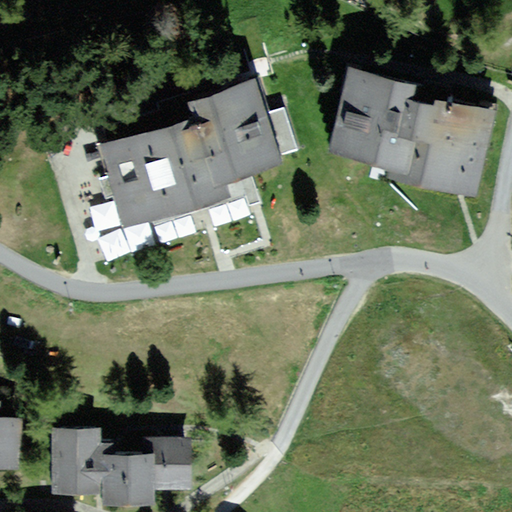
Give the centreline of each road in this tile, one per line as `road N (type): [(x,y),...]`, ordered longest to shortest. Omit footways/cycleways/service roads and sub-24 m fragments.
road 1 (residential): [(0,252),(97,294),(369,261)]
road 2 (residential): [(369,261),(284,437),(219,511)]
road 3 (residential): [(479,284),(511,151)]
